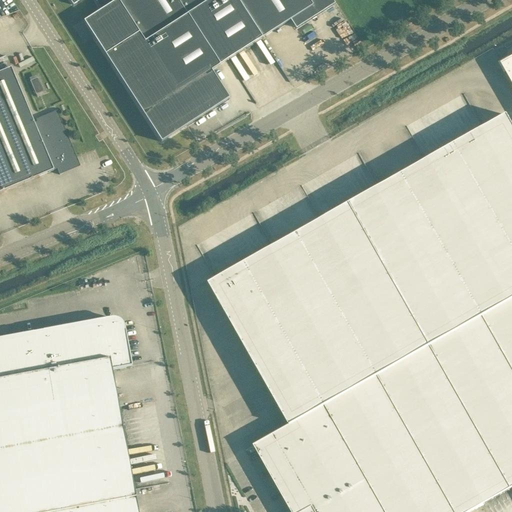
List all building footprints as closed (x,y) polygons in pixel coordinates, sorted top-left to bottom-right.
[(211,71),(261,39),(291,20),(296,28),(335,3),(332,0),(69,0),(73,5),(81,0),(94,0),(101,10),(84,22),(107,58),(161,142),(187,126),(229,99),(211,71)] [(511,82),(511,58),(502,64),(511,82)] [(0,192),(54,170),(57,169),(60,175),(59,172),(77,165),(56,114),(38,122),(37,119),(38,122),(34,123),(11,68),(0,72),(0,192)] [(37,78),(30,81),(36,95),(43,92),(37,78)] [(255,447),(347,394),(398,365),(446,338),(494,311),(511,300),(511,122),(508,115),(210,284),(290,426),(255,446),(255,447)] [(511,300),(494,311),(511,342),(511,300)] [(446,338),(511,454),(511,342),(494,311),(446,338)] [(138,511),(112,370),(126,368),(126,367),(131,366),(124,327),(122,323),(120,320),(116,319),(112,319),(0,339),(0,511),(138,511)] [(398,365),(479,508),(511,488),(511,454),(446,338),(398,365)] [(347,394),(414,511),(471,511),(479,508),(398,365),(347,394)] [(414,511),(347,394),(255,447),(261,458),(262,457),(292,511),(414,511)]
